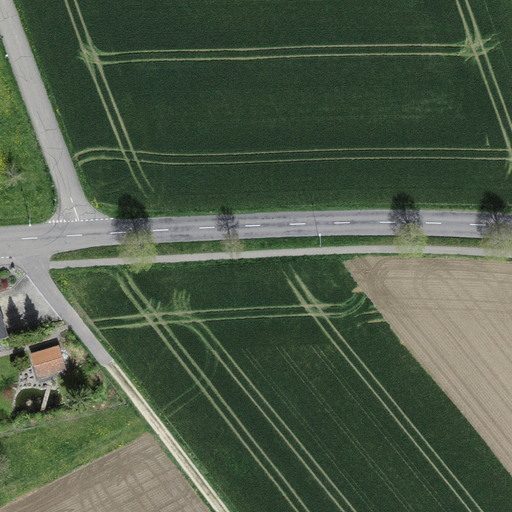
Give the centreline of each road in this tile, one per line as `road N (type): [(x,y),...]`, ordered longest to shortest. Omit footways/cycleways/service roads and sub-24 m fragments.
road 1 (tertiary): [(80,235),(341,222),(511,226)]
road 2 (track): [(36,265),(225,511)]
road 3 (residential): [(0,1),(80,235)]
